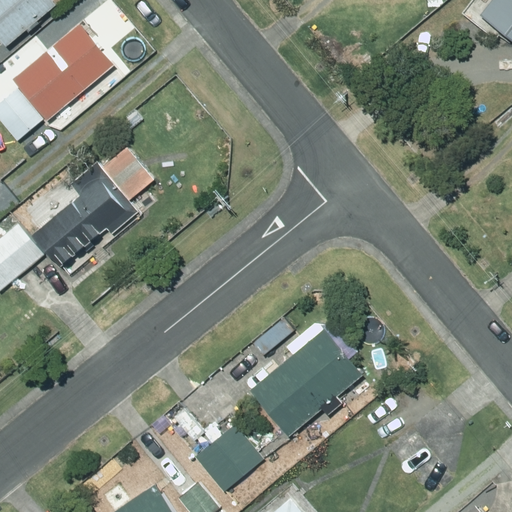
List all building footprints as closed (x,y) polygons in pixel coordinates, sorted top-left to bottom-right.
[(62,0),(0,0),(0,26),(14,43),(63,1),(62,0)] [(511,30),(511,0),(497,0),(488,12),(511,30)] [(87,21),(21,75),(54,116),(121,62),(87,21)] [(23,85),(0,103),(0,110),(22,138),(48,116),(23,85)] [(0,143),(8,137),(0,126),(0,143)] [(108,165),(136,198),(160,177),(132,144),(108,165)] [(107,175),(41,230),(68,262),(134,207),(107,175)] [(24,220),(0,240),(0,281),(6,288),(50,251),(24,220)] [(331,320),(258,381),(297,427),(330,399),(335,406),(350,394),(344,387),(370,366),(331,320)] [(240,417),(200,450),(229,485),(269,452),(240,417)] [(201,475),(182,491),(200,511),(212,511),(224,502),(201,475)] [(185,511),(160,476),(109,511),(185,511)] [(317,511),(298,489),(270,511),(317,511)] [(495,511),(482,496),(464,511),(495,511)]
